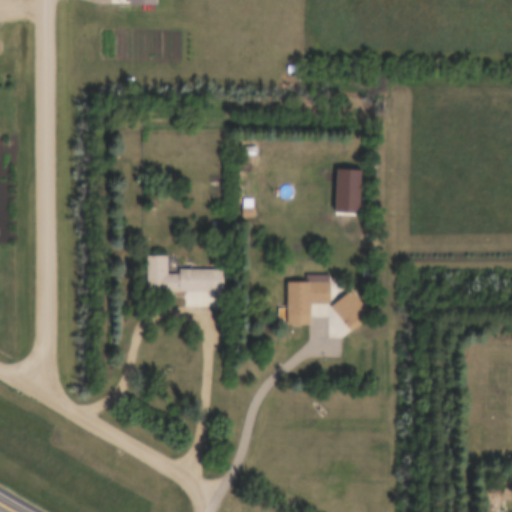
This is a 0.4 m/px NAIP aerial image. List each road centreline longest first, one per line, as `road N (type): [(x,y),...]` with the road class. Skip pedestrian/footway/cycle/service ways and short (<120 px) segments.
road 1 (residential): [(29,382),(37,0)]
road 2 (residential): [(0,364),(188,474),(204,487),(204,511)]
